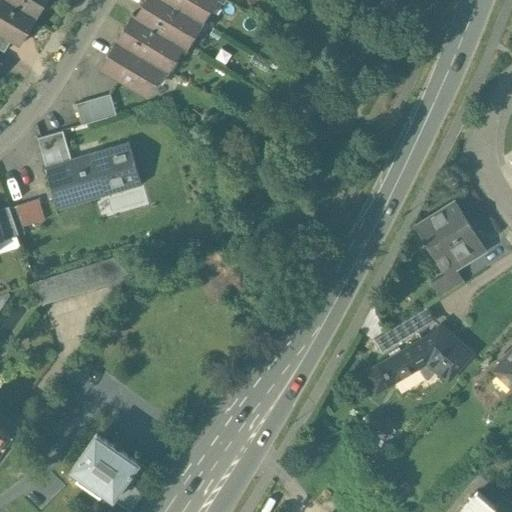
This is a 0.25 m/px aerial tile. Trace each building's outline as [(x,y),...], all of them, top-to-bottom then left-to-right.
[(37,17),(8,0),(0,0),(0,32),(12,40),(15,41),(23,29),(28,32),(37,17)] [(8,0),(37,17),(46,2),(42,0),(8,0)] [(146,0),(137,16),(137,17),(184,45),(183,45),(187,48),(216,0),(146,0)] [(184,45),(137,17),(137,16),(133,14),(132,14),(133,15),(118,39),(117,39),(117,40),(117,41),(102,65),(101,66),(145,93),(150,91),(163,70),(167,72),(183,45),(184,45)] [(12,40),(0,32),(0,48),(5,52),(12,40)] [(110,93),(76,103),(83,124),(117,114),(110,93)] [(63,130),(38,138),(43,155),(68,147),(63,130)] [(94,152),(46,166),(56,200),(102,187),(105,195),(141,184),(131,150),(96,160),(94,152)] [(16,203),(21,225),(45,219),(40,197),(16,203)] [(456,201),(416,226),(445,273),(446,274),(456,268),(486,249),(456,201)] [(9,206),(0,208),(0,220),(6,239),(19,235),(9,206)] [(113,261),(35,284),(43,306),(105,288),(119,302),(136,283),(113,261)] [(456,268),(446,274),(445,273),(431,282),(440,296),(464,281),(456,268)] [(427,306),(405,320),(411,329),(414,333),(436,319),(427,306)] [(405,320),(383,334),(389,343),(411,329),(405,320)] [(434,332),(380,364),(387,376),(388,375),(393,383),(427,363),(447,382),(473,353),(441,324),(434,332)] [(511,351),(495,370),(511,385),(511,351)] [(0,446),(9,434),(0,427),(0,446)] [(138,462),(97,434),(72,470),(130,510),(129,511),(130,511),(144,492),(142,491),(138,488),(150,470),(138,462)] [(502,511),(477,491),(459,511),(502,511)]
